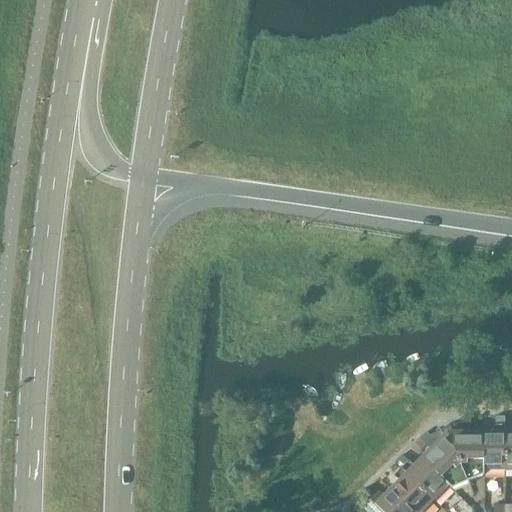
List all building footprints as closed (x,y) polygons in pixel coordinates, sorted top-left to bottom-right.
[(505,418),(495,418),(495,427),(505,427),(505,418)] [(430,450),(421,459),(452,490),(484,476),(484,472),(484,471),(482,471),(482,434),(470,434),(470,419),(461,419),(461,423),(429,436),(426,433),(420,439),(430,450)] [(495,434),(482,434),(482,471),(484,471),(484,472),(505,472),(505,427),(495,427),(495,434)] [(402,456),(395,463),(401,469),(408,462),(402,456)] [(409,462),(401,470),(433,501),(448,486),(451,490),(452,490),(421,459),(413,467),(409,462)] [(397,466),(391,473),(394,477),(401,470),(397,466)] [(399,482),(391,490),(413,511),(422,511),(433,501),(401,470),(394,477),(399,482)] [(413,511),(391,490),(383,498),(378,493),(362,509),(365,511),(413,511)]
